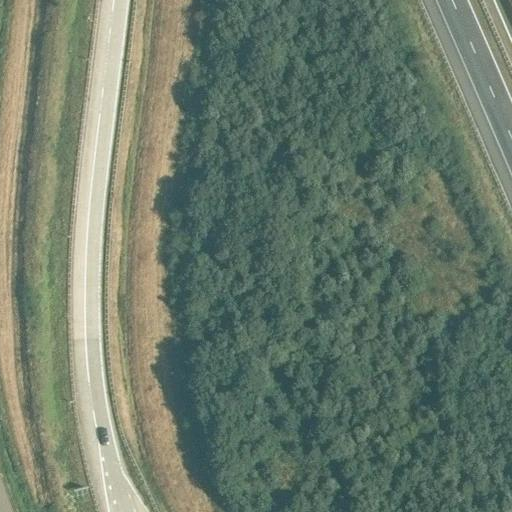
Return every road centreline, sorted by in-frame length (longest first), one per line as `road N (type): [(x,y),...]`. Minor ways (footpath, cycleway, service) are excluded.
road 1 (motorway): [(120,0),(94,213),(93,318),(95,387),(128,511)]
road 2 (motorway): [(450,0),(511,142)]
